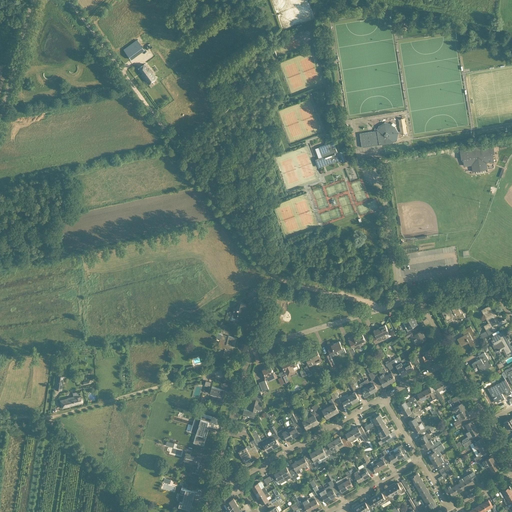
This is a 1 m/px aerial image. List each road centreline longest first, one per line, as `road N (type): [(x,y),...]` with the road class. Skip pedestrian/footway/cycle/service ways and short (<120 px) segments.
road 1 (unclassified): [(0,417),(63,412),(246,362)]
road 2 (unclassified): [(272,275),(136,87)]
road 3 (residential): [(246,362),(259,345),(419,297)]
road 4 (residential): [(236,480),(383,398)]
